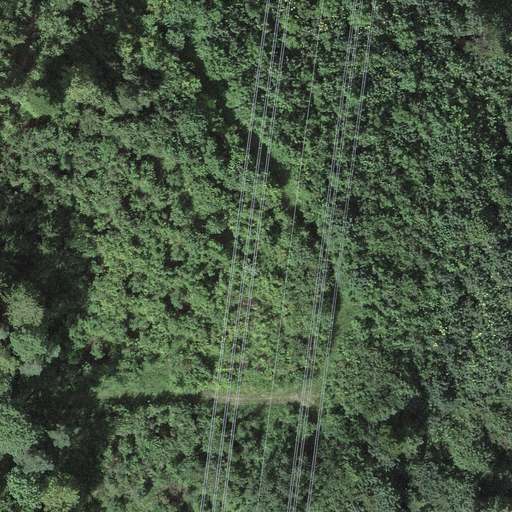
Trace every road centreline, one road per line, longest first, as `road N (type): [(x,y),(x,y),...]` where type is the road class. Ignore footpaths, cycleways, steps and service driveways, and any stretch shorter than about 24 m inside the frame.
road 1 (track): [(200,72),(322,238),(336,285),(334,342),(302,511)]
road 2 (track): [(0,394),(322,399)]
